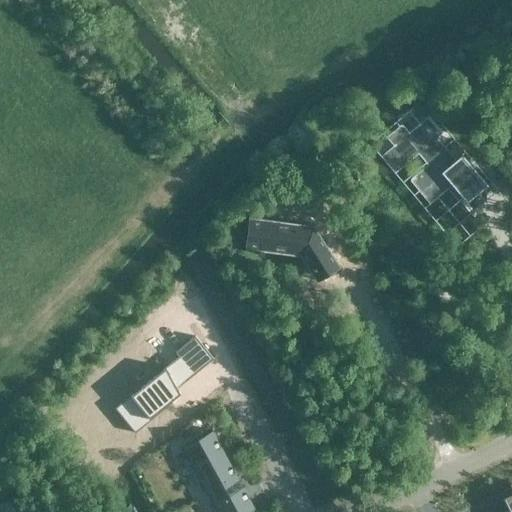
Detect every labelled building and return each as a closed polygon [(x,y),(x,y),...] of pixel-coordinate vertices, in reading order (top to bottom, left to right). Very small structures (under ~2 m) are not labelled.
[(396,145),(381,158),(392,171),(407,158),(416,151),(426,164),(410,178),(428,200),(449,182),(465,201),(486,184),(460,154),(453,160),(433,136),(441,130),(430,117),(410,134),(402,124),(397,129),(388,136),(396,145)] [(245,205),(241,237),(296,249),(312,275),(335,260),(309,219),(245,205)] [(218,353),(200,331),(180,347),(198,370),(218,353)] [(119,403),(140,428),(177,397),(176,396),(185,388),(170,362),(119,403)] [(212,432),(182,447),(217,511),(242,511),(253,506),(212,432)]
